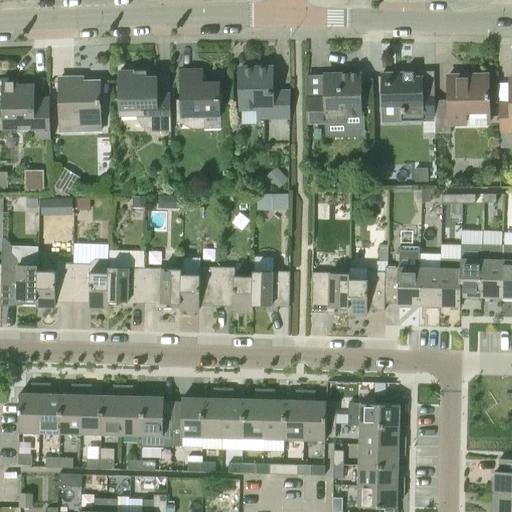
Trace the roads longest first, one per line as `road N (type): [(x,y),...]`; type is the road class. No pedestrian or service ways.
road 1 (residential): [(0,354),(419,364),(440,374),(448,392)]
road 2 (residential): [(0,22),(287,16)]
road 3 (residential): [(287,16),(511,19)]
road 4 (residential): [(448,392),(446,511)]
